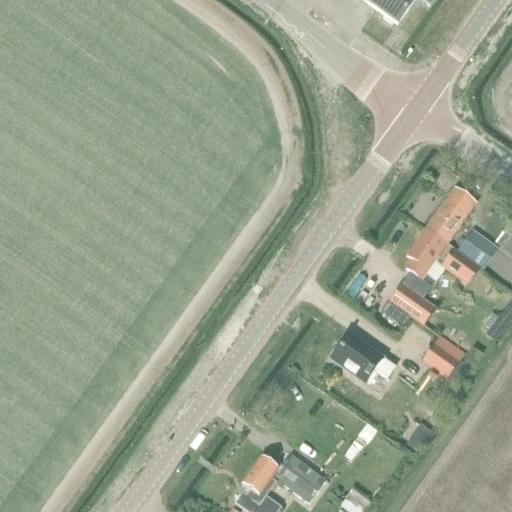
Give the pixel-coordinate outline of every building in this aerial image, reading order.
[(356,0),(396,29),(416,0),(356,0)] [(425,232),(447,248),(475,209),(458,196),(449,208),(445,205),(425,232)] [(412,263),(405,272),(409,275),(430,290),(432,291),(445,273),(467,289),(479,272),(452,252),(452,251),(447,248),(425,232),(406,259),(412,263)] [(457,255),(483,273),(498,253),(472,234),(457,255)] [(421,303),(430,290),(409,275),(381,314),(403,329),(409,319),(422,328),(434,312),(421,303)] [(420,365),(447,383),(465,357),(439,338),(420,365)] [(393,371),(348,339),(331,363),(364,387),(373,374),(385,382),(393,371)] [(242,496),(234,507),(241,511),(280,511),(281,511),(266,500),(277,486),(308,508),(325,484),(289,457),(279,472),(260,459),(240,487),(249,494),(246,499),(242,496)] [(352,493),(346,501),(361,511),(367,511),(371,507),(352,493)]
